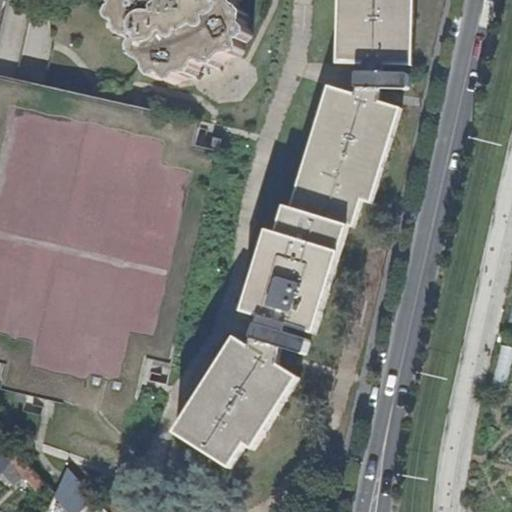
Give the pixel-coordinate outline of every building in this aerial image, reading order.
[(122,0),(123,2),(126,6),(121,12),(122,18),(125,22),(129,23),(131,33),(134,37),(143,38),(145,40),(143,50),(143,54),(148,59),(157,63),(158,69),(159,74),(162,76),(165,78),(169,78),(173,76),(175,77),(178,81),(181,82),(186,82),(189,80),(191,76),(196,76),(199,76),(204,73),(207,70),(208,65),(210,64),(213,64),(219,67),(222,68),(227,66),(236,56),(246,56),(251,51),(252,46),(250,42),(255,40),(258,37),(260,33),(258,30),(257,28),(254,23),(257,17),(256,13),(254,10),(246,4),(246,2),(247,0),(122,0)] [(340,0),(338,62),(368,63),(368,72),(358,72),(357,80),(357,89),(359,89),(359,93),(332,84),(331,88),(293,208),(287,206),(279,233),(271,230),(245,312),(264,317),(261,324),(257,323),(255,330),(252,340),(256,341),(254,347),(237,336),(177,432),(233,468),(248,445),(255,449),(301,377),(281,364),(282,360),(283,356),(284,349),(308,357),(313,340),(289,333),(291,326),(317,334),(351,226),(357,228),(366,202),(375,204),(406,108),(383,101),(383,97),(384,92),(384,90),(410,91),(410,74),(387,73),(387,65),(387,64),(416,65),(417,0),(340,0)] [(4,77),(0,75),(0,363),(8,365),(2,391),(51,402),(56,403),(133,421),(141,386),(147,359),(175,365),(224,151),(194,144),(197,130),(198,125),(200,120),(45,86),(30,82),(4,77)] [(511,362),(511,347),(501,345),(492,382),(506,385),(511,362)] [(41,490),(48,483),(38,471),(30,478),(41,490)] [(52,505),(58,494),(48,483),(41,490),(40,492),(52,505)]
